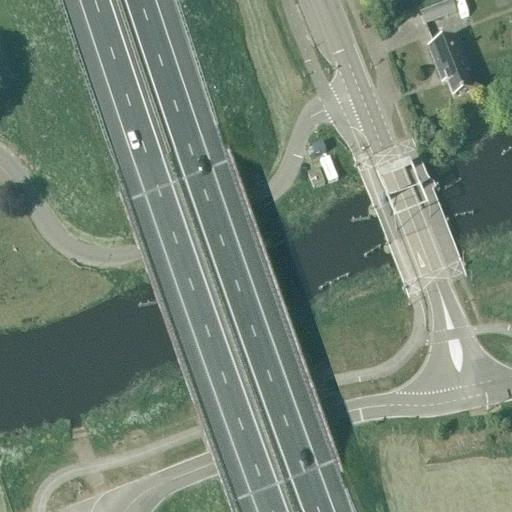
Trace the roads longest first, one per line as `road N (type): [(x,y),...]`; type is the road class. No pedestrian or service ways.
road 1 (motorway): [(93,0),(271,511)]
road 2 (motorway): [(318,511),(145,0)]
road 3 (unclassified): [(0,153),(44,231),(89,258),(114,257),(258,204),(279,182),(310,117),(358,92)]
road 4 (tertiary): [(125,511),(162,484),(328,418),(463,399)]
road 5 (tertiary): [(463,399),(442,303),(358,92)]
